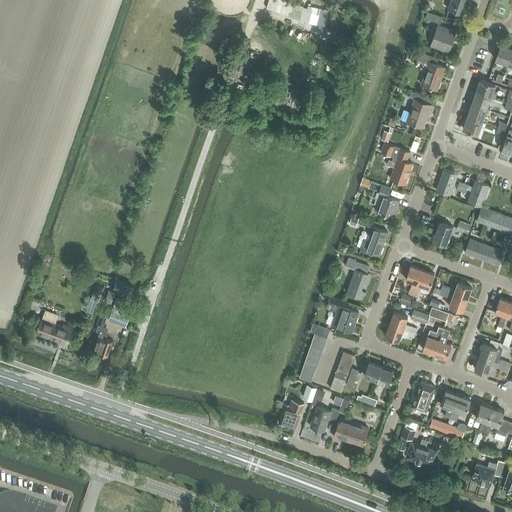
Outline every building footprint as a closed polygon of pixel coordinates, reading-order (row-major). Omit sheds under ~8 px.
[(324,24),(328,11),(289,0),(269,0),(267,7),(324,24)] [(450,0),(448,9),(464,14),(469,0),(450,0)] [(426,18),(441,23),(443,17),(428,12),(426,18)] [(431,45),(449,52),(456,31),(438,25),(431,45)] [(496,59),(508,64),(511,53),(511,48),(501,45),(496,59)] [(421,84),(438,90),(446,67),(437,64),(439,59),(412,49),(409,57),(428,64),(421,84)] [(491,98),(495,99),(497,94),(493,93),(496,85),(481,80),(476,92),(491,97),(491,98)] [(406,121),(424,127),(427,118),(428,118),(432,105),(427,103),(429,98),(412,91),(410,97),(414,99),(410,111),(405,110),(402,119),(407,120),(406,121)] [(472,104),(487,109),(491,98),(491,97),(476,92),(472,104)] [(468,116),(483,121),(487,109),(472,104),(468,116)] [(463,129),(478,134),(483,121),(468,116),(463,129)] [(388,126),(395,128),(397,121),(390,119),(388,126)] [(381,138),(388,141),(391,132),(384,130),(381,138)] [(503,150),(511,153),(511,130),(510,130),(503,150)] [(392,160),(389,159),(387,165),(394,167),(390,178),(406,184),(413,163),(407,161),(410,152),(384,143),(381,152),(391,156),(394,157),(392,160)] [(439,180),(454,185),(456,181),(459,174),(443,168),(439,180)] [(360,184),(369,187),(372,181),(363,177),(360,184)] [(439,180),(435,191),(450,196),(454,185),(439,180)] [(463,187),(463,188),(468,190),(471,191),(486,196),(490,185),(475,180),(472,187),(464,184),(463,187)] [(376,211),(394,218),(400,200),(389,195),(391,188),(372,181),(369,187),(379,191),(379,192),(383,193),(376,211)] [(471,191),(467,201),(482,206),(486,196),(471,191)] [(477,220),(488,224),(493,210),(482,206),(477,220)] [(493,210),(488,224),(499,228),(505,215),(493,210)] [(499,228),(511,232),(511,229),(511,217),(505,215),(499,228)] [(352,216),(350,222),(356,224),(358,219),(352,216)] [(360,223),(371,227),(373,221),(362,217),(360,223)] [(433,241),(446,245),(453,226),(440,222),(433,241)] [(457,230),(469,234),(471,227),(459,222),(457,230)] [(364,239),(361,250),(371,254),(372,251),(380,254),(383,246),(384,242),(388,232),(374,226),(368,241),(364,239)] [(465,252),(477,256),(482,243),(470,238),(465,252)] [(477,256),(488,260),(493,247),(482,243),(477,256)] [(493,247),(488,260),(499,265),(504,251),(493,247)] [(347,292),(363,298),(371,274),(367,273),(369,266),(355,261),(355,259),(349,257),(346,266),(355,269),(347,292)] [(413,282),(409,294),(414,295),(423,270),(411,265),(406,279),(413,282)] [(73,277),(81,280),(85,269),(76,266),(73,277)] [(414,295),(418,297),(422,285),(430,288),(435,274),(423,270),(414,295)] [(113,290),(134,297),(138,287),(117,280),(113,290)] [(442,290),(468,299),(472,288),(458,282),(455,290),(443,285),(442,290)] [(102,294),(104,288),(96,285),(85,315),(92,318),(98,300),(101,301),(103,295),(102,294)] [(449,306),(464,311),(468,299),(442,290),(440,294),(452,299),(449,306)] [(410,303),(412,297),(403,294),(400,302),(410,306),(411,303),(410,303)] [(338,306),(332,325),(351,332),(359,311),(346,307),(348,301),(331,295),(329,303),(338,306)] [(109,320),(126,327),(135,303),(117,297),(109,320)] [(495,312),(502,314),(507,316),(511,302),(500,298),(495,312)] [(428,319),(435,321),(439,310),(433,308),(428,319)] [(411,318),(426,323),(429,315),(414,309),(411,318)] [(37,333),(65,343),(71,326),(64,324),(63,326),(56,323),(59,315),(46,310),(37,333)] [(405,324),(408,317),(394,312),(390,324),(404,329),(410,331),(416,333),(417,329),(405,324)] [(386,336),(399,341),(404,329),(390,324),(386,336)] [(423,349),(435,354),(444,328),(440,326),(435,338),(428,335),(423,349)] [(435,354),(447,358),(452,344),(445,341),(449,329),(444,328),(435,354)] [(317,333),(315,333),(313,339),(325,343),(329,332),(319,329),(317,333)] [(99,353),(108,356),(113,341),(105,338),(106,334),(100,332),(94,351),(99,353)] [(503,344),(509,346),(511,338),(511,334),(507,333),(503,344)] [(311,345),(323,349),(325,343),(313,339),(311,345)] [(495,356),(498,349),(484,344),(480,356),(510,367),(511,363),(502,359),(495,356)] [(309,350),(321,355),(323,349),(311,345),(309,350)] [(307,356),(319,361),(321,355),(309,350),(307,356)] [(342,358),(353,362),(355,355),(344,351),(342,358)] [(316,367),(317,367),(319,361),(307,356),(305,363),(316,367)] [(475,368),(489,373),(492,365),(508,371),(510,367),(480,356),(475,368)] [(340,364),(351,368),(353,362),(342,358),(340,364)] [(365,376),(376,380),(381,367),(370,362),(365,376)] [(303,368),(314,372),(316,367),(305,363),(303,368)] [(337,370),(348,374),(351,368),(340,364),(337,370)] [(376,380),(388,384),(393,371),(381,367),(376,380)] [(300,377),(311,381),(314,372),(303,368),(300,377)] [(347,385),(353,387),(359,370),(353,368),(347,385)] [(335,376),(346,380),(348,374),(337,370),(335,376)] [(333,382),(344,386),(346,380),(335,376),(333,382)] [(413,406),(427,411),(435,386),(421,381),(413,406)] [(331,388),(342,392),(344,386),(333,382),(331,388)] [(308,384),(304,397),(313,400),(317,387),(308,384)] [(445,415),(450,417),(458,395),(446,390),(441,405),(448,407),(445,415)] [(357,400),(368,404),(370,397),(362,394),(361,397),(358,396),(357,400)] [(474,407),(469,405),(471,399),(458,395),(450,417),(455,419),(459,410),(465,413),(464,416),(470,418),(474,407)] [(368,404),(376,407),(378,400),(370,397),(368,404)] [(340,411),(345,413),(349,400),(344,398),(340,411)] [(285,425),(294,428),(296,427),(304,403),(294,400),(292,404),(286,405),(279,423),(281,423),(282,425),(284,426),(285,425)] [(481,423),(479,430),(484,432),(493,407),(481,403),(479,409),(474,407),(470,418),(469,419),(468,422),(474,424),(476,418),(484,421),(483,424),(481,423)] [(311,426),(325,431),(329,419),(335,421),(340,409),(333,407),(332,411),(318,406),(311,426)] [(511,421),(502,418),(504,411),(493,407),(484,432),(489,433),(491,427),(490,426),(491,423),(498,426),(496,432),(506,435),(507,432),(511,433),(511,421)] [(340,418),(334,436),(343,440),(344,438),(363,445),(369,428),(340,418)] [(446,431),(448,424),(438,420),(436,427),(446,431)] [(458,428),(448,424),(446,431),(455,434),(458,428)] [(402,436),(413,440),(416,430),(405,426),(402,436)] [(426,446),(428,440),(422,438),(420,444),(412,441),(406,457),(431,465),(436,450),(426,446)] [(472,479),(491,485),(494,474),(500,476),(505,462),(499,460),(496,469),(477,463),(472,479)] [(48,511),(17,501),(12,500),(7,501),(3,503),(0,505),(0,511),(48,511)]
